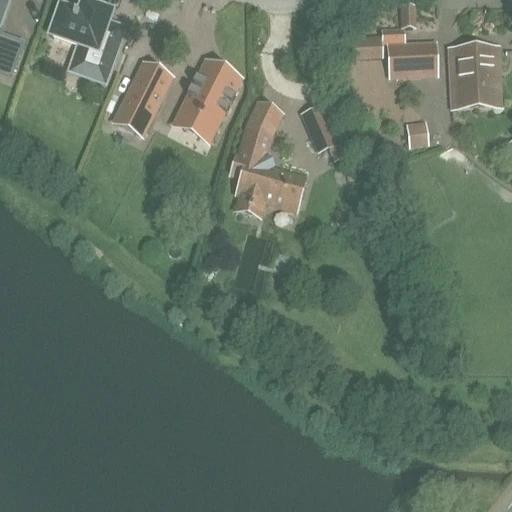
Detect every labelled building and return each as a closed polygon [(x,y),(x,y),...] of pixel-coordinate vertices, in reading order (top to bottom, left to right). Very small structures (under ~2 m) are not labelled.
[(0,0),(0,78),(10,82),(23,46),(0,38),(3,32),(0,30),(0,27),(9,0),(0,0)] [(82,7),(81,10),(78,18),(60,12),(50,40),(78,50),(74,62),(109,75),(124,32),(107,26),(111,17),(82,7)] [(414,10),(402,10),(403,32),(414,32),(414,10)] [(381,41),(347,43),(348,63),(382,61),(381,41)] [(389,82),(437,79),(436,47),(388,50),(389,82)] [(451,54),(452,112),(501,110),(499,53),(451,54)] [(188,99),(178,119),(214,138),(224,117),(226,118),(227,117),(225,116),(226,112),(229,113),(229,112),(227,111),(229,107),(231,108),(232,106),(230,105),(232,101),(234,102),(235,101),(233,100),(241,84),(205,66),(197,82),(195,81),(195,82),(197,84),(195,87),(193,86),(192,88),(194,89),(192,93),(190,92),(189,93),(191,94),(189,98),(187,97),(187,98),(188,99)] [(164,99),(135,84),(114,125),(143,140),(164,99)] [(322,110),(303,118),(320,156),(339,148),(322,110)] [(240,201),(237,210),(246,212),(246,213),(252,214),(261,217),(264,208),(264,207),(266,202),(283,207),(285,201),(286,197),(300,202),(301,202),(306,184),(270,173),(265,164),(271,141),(272,140),(271,139),(248,128),(247,131),(238,162),(235,161),(230,180),(240,183),(235,200),(240,201)] [(427,145),(424,128),(406,130),(408,147),(427,145)] [(511,161),(511,142),(503,154),(511,161)]
